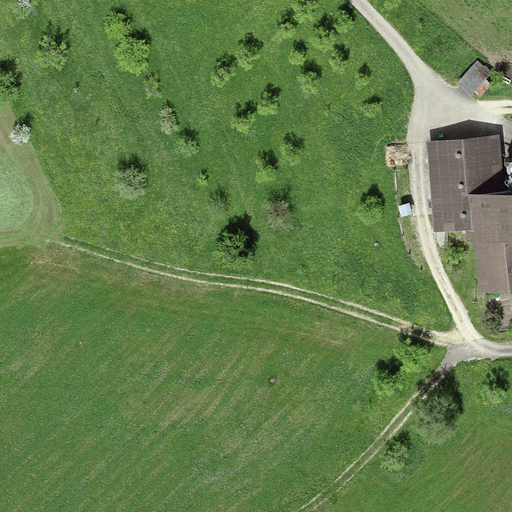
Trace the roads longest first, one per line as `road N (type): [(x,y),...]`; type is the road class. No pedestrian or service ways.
road 1 (track): [(0,237),(30,235),(276,291),(468,346)]
road 2 (track): [(445,103),(426,126),(425,216),(468,346)]
road 3 (track): [(315,511),(468,346)]
road 4 (track): [(358,0),(445,103),(511,112)]
